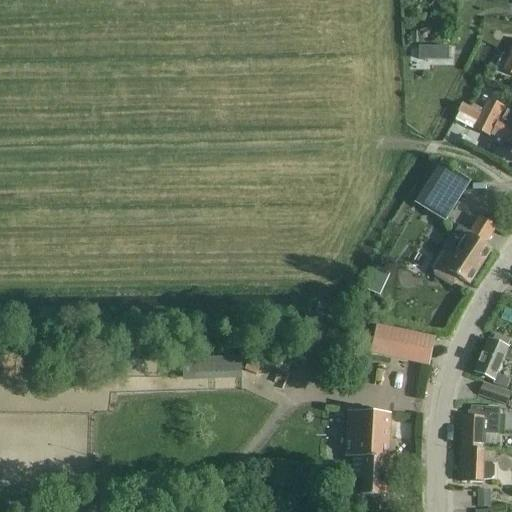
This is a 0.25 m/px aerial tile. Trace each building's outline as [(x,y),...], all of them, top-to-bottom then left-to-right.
[(420,32),(418,36),(420,39),(423,41),(430,38),(432,35),(430,31),(427,30),(420,32)] [(418,47),(418,60),(431,61),(444,61),(448,61),(448,47),(445,47),(432,47),(418,47)] [(511,56),(503,71),(511,75),(511,56)] [(489,100),(482,115),(489,119),(497,123),(504,108),(489,100)] [(462,105),(455,120),(456,121),(459,122),(467,126),(474,130),(482,115),(475,111),(471,109),(467,107),(466,107),(462,105)] [(482,115),(474,130),(489,138),(490,136),(508,146),(509,144),(511,140),(511,137),(511,131),(497,123),(489,119),(482,115)] [(439,163),(414,203),(444,222),(445,221),(470,182),(439,163)] [(454,284),(458,278),(470,285),(491,251),(467,236),(469,233),(459,226),(452,237),(463,243),(453,258),(447,254),(435,273),(454,284)] [(377,268),(374,275),(387,281),(390,275),(377,268)] [(373,351),(427,363),(428,363),(433,341),(378,328),(373,351)] [(487,341),(473,373),(494,381),(493,384),(505,390),(509,381),(496,375),(503,358),(508,360),(511,353),(506,351),(507,349),(505,348),(508,341),(497,336),(493,343),(487,341)] [(241,358),(194,359),(194,382),(241,380),(241,358)] [(479,396),(504,405),(508,393),(484,384),(479,396)] [(461,450),(461,451),(482,451),(483,433),(497,434),(498,410),(472,409),(472,418),(462,418),(461,449),(460,450),(461,450)] [(349,414),(347,456),(352,457),(362,457),(362,476),(362,481),(361,496),(363,496),(385,498),(387,459),(390,417),(349,414)] [(481,483),(481,480),(490,481),(494,477),(494,468),(490,464),(482,463),(482,451),(461,451),(460,482),(481,483)] [(489,491),(477,491),(477,508),(490,508),(489,491)]
